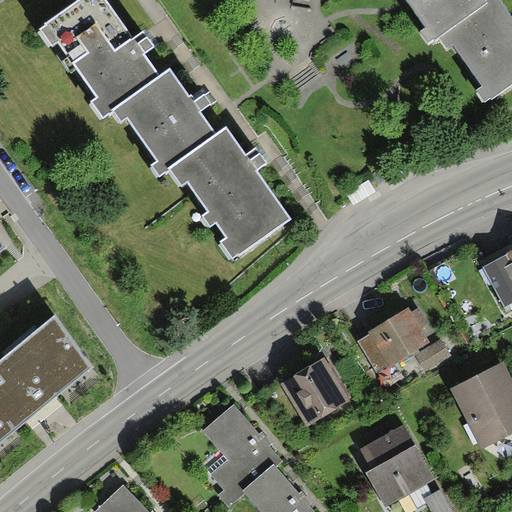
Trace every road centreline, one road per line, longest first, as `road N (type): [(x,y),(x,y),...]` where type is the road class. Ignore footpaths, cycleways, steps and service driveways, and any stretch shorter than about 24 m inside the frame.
road 1 (tertiary): [(150,400),(370,248),(511,179)]
road 2 (residential): [(0,178),(150,400)]
road 3 (tertiary): [(12,511),(150,400)]
